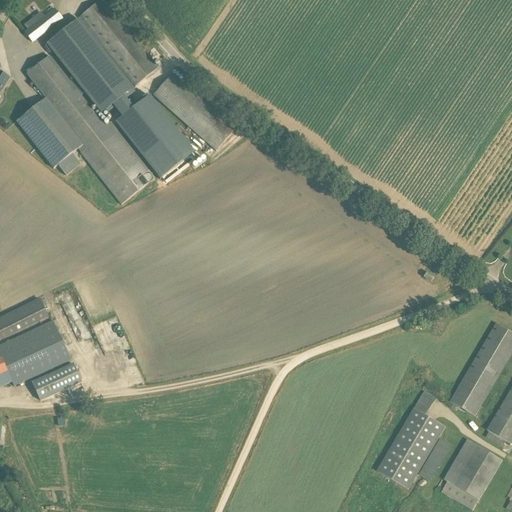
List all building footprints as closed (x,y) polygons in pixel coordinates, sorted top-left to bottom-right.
[(102,0),(82,16),(80,18),(104,49),(134,87),(137,86),(157,70),(102,0)] [(54,10),(40,21),(48,31),(56,25),(62,20),(54,10)] [(80,42),(68,27),(48,43),(76,77),(82,86),(87,92),(102,112),(126,93),(83,38),(80,42)] [(27,75),(33,82),(46,99),(83,146),(85,149),(80,154),(121,207),(155,180),(110,124),(105,128),(81,97),(87,92),(82,86),(76,77),(69,82),(56,65),(49,57),(27,75)] [(0,94),(9,79),(5,77),(0,73),(0,94)] [(235,131),(172,75),(154,95),(215,151),(235,131)] [(137,107),(116,123),(159,178),(193,151),(150,97),(137,107)] [(57,166),(83,146),(46,99),(16,122),(53,170),(57,166)] [(435,278),(427,273),(424,278),(432,283),(435,278)] [(0,314),(25,301),(16,284),(0,292),(0,314)] [(49,318),(39,299),(0,317),(0,342),(49,318)] [(54,322),(0,346),(0,387),(11,381),(14,387),(71,361),(54,322)] [(511,354),(511,333),(497,324),(450,403),(475,418),(511,354)] [(32,384),(41,402),(82,383),(74,365),(32,384)] [(511,445),(511,389),(487,432),(511,446),(511,445)] [(446,428),(415,410),(378,473),(408,491),(446,428)] [(502,462),(468,441),(445,481),(448,483),(442,493),(473,511),(502,462)]
